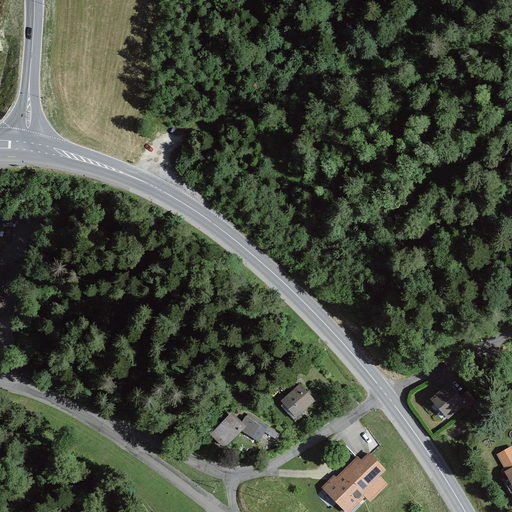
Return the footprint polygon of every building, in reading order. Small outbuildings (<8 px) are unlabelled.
[(0,326),(9,269),(0,267),(0,326)] [(440,423),(457,407),(441,390),(424,405),(440,423)] [(300,430),(322,411),(307,393),(284,412),(300,430)] [(270,456),(280,441),(254,424),(244,440),(270,456)] [(228,459),(240,447),(227,434),(215,446),(228,459)] [(347,511),(348,511),(386,469),(364,450),(326,493),(347,511)] [(505,477),(511,472),(511,454),(510,450),(495,459),(505,477)] [(511,497),(511,472),(505,477),(502,479),(511,497)]
